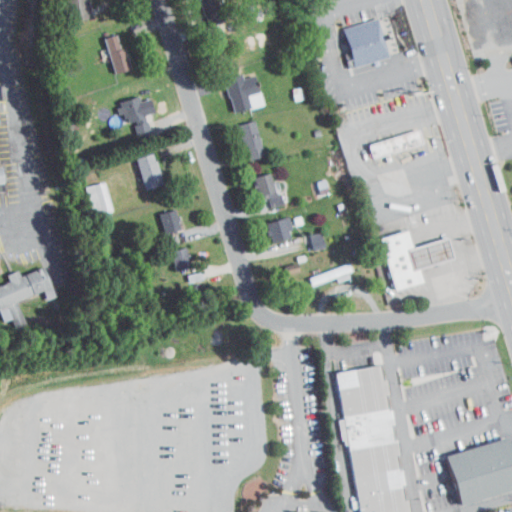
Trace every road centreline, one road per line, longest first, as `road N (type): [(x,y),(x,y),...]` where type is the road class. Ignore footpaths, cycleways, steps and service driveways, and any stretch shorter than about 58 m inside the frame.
road 1 (residential): [(163,0),(252,300),(274,321),(511,306)]
road 2 (primary): [(511,276),(429,0)]
